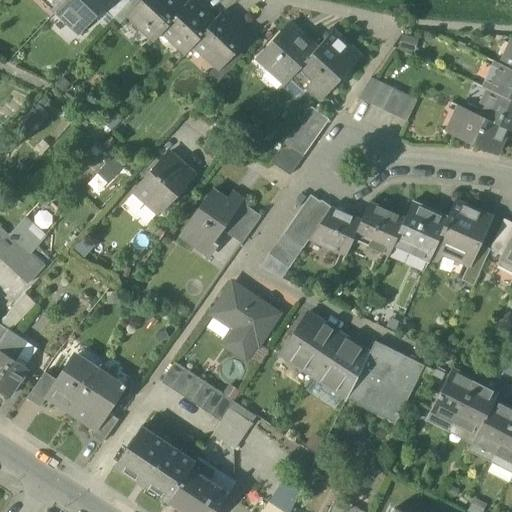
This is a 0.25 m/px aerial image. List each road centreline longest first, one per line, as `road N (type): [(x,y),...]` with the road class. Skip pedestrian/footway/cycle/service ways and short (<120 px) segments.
road 1 (residential): [(380,168),(366,141),(345,139),(329,152),(326,172),(339,189),(360,191),(376,178)]
road 2 (residential): [(511,183),(380,168)]
road 3 (residential): [(278,0),(400,26)]
